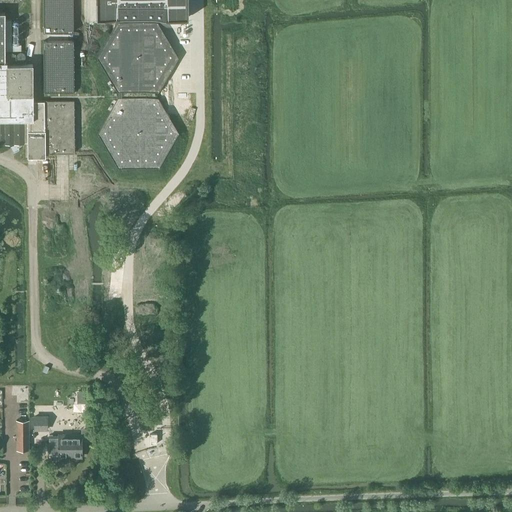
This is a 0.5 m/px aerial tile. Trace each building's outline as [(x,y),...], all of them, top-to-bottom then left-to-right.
[(95,0),(96,0),(96,18),(104,18),(104,19),(116,19),(118,19),(118,18),(134,18),(165,18),(188,18),(187,0),(95,0)] [(158,93),(178,57),(157,22),(116,22),(96,58),(117,93),(158,93)] [(158,170),(178,134),(158,99),(117,99),(97,135),(117,170),(158,170)] [(46,429),(46,417),(34,417),(34,429),(46,429)] [(81,457),(81,441),(93,441),(93,434),(57,434),(57,440),(49,440),(49,454),(58,454),(58,457),(81,457)] [(28,442),(16,442),(16,450),(29,450),(28,442)]
